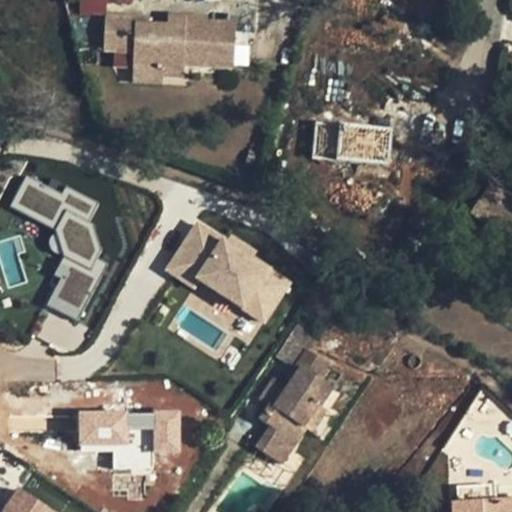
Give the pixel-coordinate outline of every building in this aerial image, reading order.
[(130,13),(129,0),(79,0),(80,15),(130,13)] [(102,51),(133,52),(132,62),(164,63),(163,77),(183,78),(183,66),(233,68),(235,24),(206,22),(206,17),(186,17),(185,26),(166,26),(134,24),(135,17),(105,16),(102,51)] [(186,17),(167,16),(166,26),(185,26),(186,17)] [(164,63),(132,62),(131,83),(163,84),(163,77),(164,63)] [(313,160),(389,163),(391,123),(315,120),(313,160)] [(51,185),(16,169),(1,203),(49,224),(59,249),(50,270),(55,272),(44,297),(80,313),(105,253),(96,249),(99,242),(87,214),(83,212),(92,191),(55,175),(51,185)] [(511,196),(489,183),(470,213),(505,235),(511,224),(511,196)] [(202,213),(169,260),(197,280),(203,271),(268,316),(295,277),(202,213)] [(318,336),(299,322),(276,358),(294,369),(308,351),(318,336)] [(333,388),(320,379),(329,365),(308,351),(294,369),(286,381),(290,384),(274,407),(271,405),(259,421),(271,428),(256,448),(281,465),(306,429),(303,427),(319,405),(321,406),(333,388)] [(325,409),(321,406),(319,405),(303,427),(306,429),(310,432),(325,409)] [(153,450),(177,450),(177,413),(152,413),(152,416),(130,416),(130,414),(81,414),(81,443),(113,443),(114,468),(153,467),(153,450)] [(21,481),(4,504),(0,509),(0,511),(56,511),(59,509),(21,481)] [(457,505),(491,503),(490,485),(456,487),(457,505)] [(511,511),(511,501),(491,503),(457,505),(453,505),(452,511),(511,511)]
